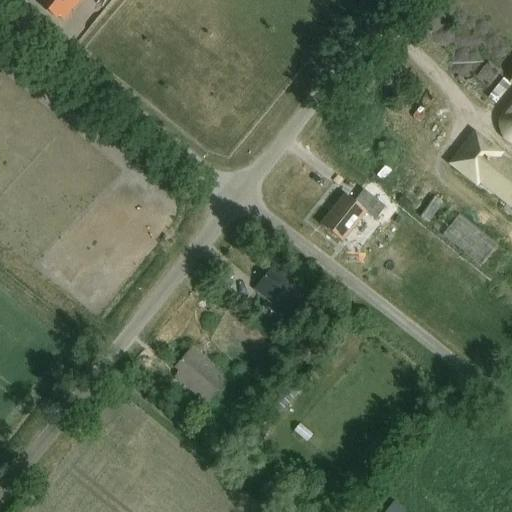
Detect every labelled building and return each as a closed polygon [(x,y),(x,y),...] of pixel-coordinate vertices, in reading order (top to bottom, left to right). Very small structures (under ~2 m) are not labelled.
[(36,0),(40,3),(38,5),(53,17),(55,15),(61,20),(77,0),(36,0)] [(511,77),(508,84),(511,86),(511,101),(502,115),(504,120),(501,124),(503,133),(508,139),(511,140),(511,77)] [(511,205),(511,176),(490,159),(494,154),(472,137),(451,164),(473,181),(476,177),(511,205)] [(342,194),(319,224),(340,241),(364,211),(376,220),(386,208),(363,190),(353,202),(342,194)] [(433,222),(443,201),(435,197),(424,218),(433,222)] [(444,234),(481,265),(499,244),(463,213),(444,234)] [(291,320),(313,293),(273,261),(257,282),(261,285),(255,292),(291,320)] [(228,377),(190,347),(174,367),(178,370),(173,377),(206,404),(228,377)]
